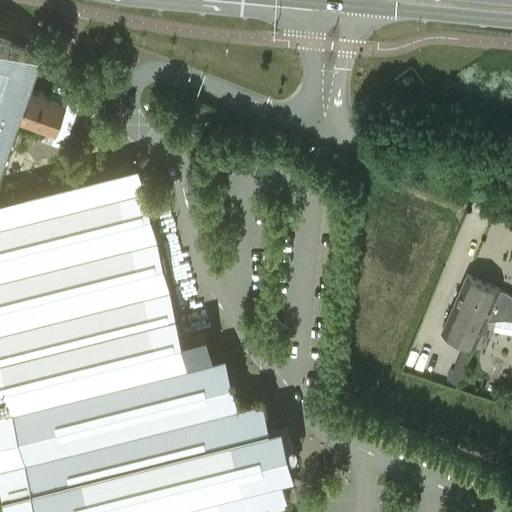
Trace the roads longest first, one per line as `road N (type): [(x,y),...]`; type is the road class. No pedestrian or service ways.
road 1 (unclassified): [(307,126),(157,64),(126,86),(120,110),(171,169),(219,307)]
road 2 (unclassified): [(511,207),(337,138)]
road 3 (secondary): [(353,7),(511,23)]
road 4 (unclassified): [(337,138),(353,7)]
road 5 (unclassified): [(321,4),(307,126)]
